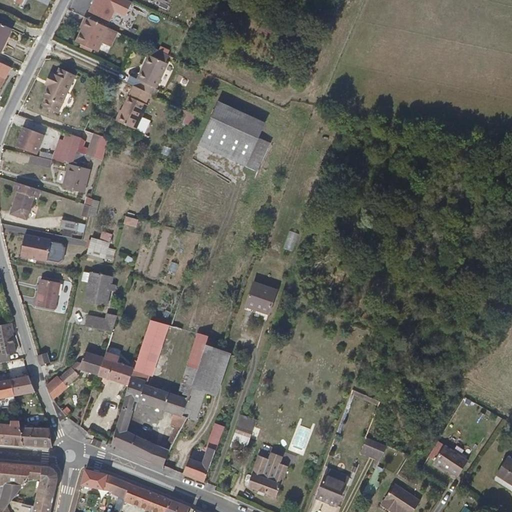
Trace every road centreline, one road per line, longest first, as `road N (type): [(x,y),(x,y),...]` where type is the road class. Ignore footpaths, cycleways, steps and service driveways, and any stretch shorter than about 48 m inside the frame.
road 1 (residential): [(66,447),(0,260)]
road 2 (tertiary): [(82,456),(233,511)]
road 3 (residential): [(0,131),(63,0)]
